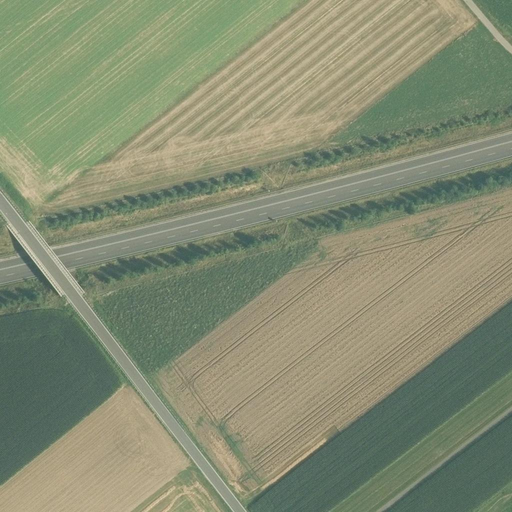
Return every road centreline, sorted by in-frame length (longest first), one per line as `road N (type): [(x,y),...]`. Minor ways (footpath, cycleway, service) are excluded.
road 1 (trunk): [(0,273),(511,145)]
road 2 (unclassified): [(237,511),(0,203)]
road 3 (track): [(382,511),(511,411)]
